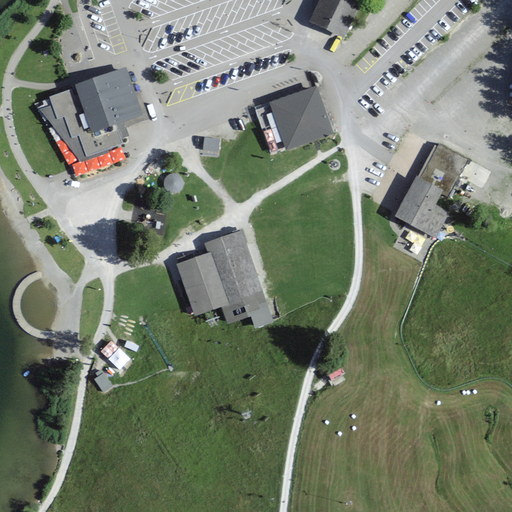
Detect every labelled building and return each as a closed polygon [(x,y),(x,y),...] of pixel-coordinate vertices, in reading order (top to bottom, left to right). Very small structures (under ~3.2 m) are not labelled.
[(360,0),(321,0),(312,20),(344,35),(360,0)] [(75,86),(49,95),(57,117),(64,115),(72,137),(79,134),(86,153),(115,144),(133,138),(129,125),(140,121),(139,117),(123,70),(94,80),(75,86)] [(331,136),(315,88),(267,105),(255,109),(272,156),(284,152),(331,136)] [(220,139),(204,137),(203,150),(219,152),(220,139)] [(398,215),(435,235),(449,210),(436,204),(441,194),(449,197),(468,161),(437,144),(418,179),(398,215)] [(172,194),(175,194),(178,193),(181,190),(182,188),(183,184),(182,180),(180,177),(179,176),(175,174),(171,174),(168,175),(165,177),(164,180),(163,183),(163,187),(164,190),(166,192),(169,194),(172,194)] [(228,306),(264,293),(242,233),(206,246),(209,254),(228,306)] [(125,342),(140,348),(145,333),(130,328),(125,342)] [(342,365),(330,374),(333,379),(345,370),(342,365)] [(105,392),(114,386),(104,371),(95,377),(105,392)]
